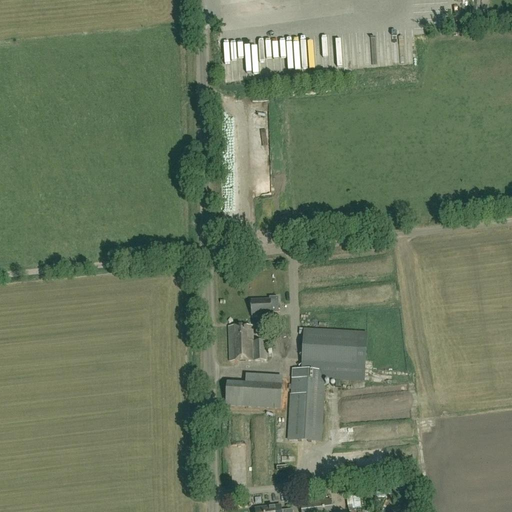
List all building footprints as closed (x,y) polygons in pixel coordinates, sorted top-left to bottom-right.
[(257,17),(230,18),(230,26),(257,24),(257,17)] [(343,70),(335,42),(323,45),(331,75),(337,73),(337,72),(343,70)] [(252,317),(271,316),(271,314),(278,314),(278,298),(270,299),(270,301),(251,302),(252,317)] [(253,342),(252,327),(229,328),(230,363),(267,361),(266,342),(253,342)] [(355,383),(355,381),(357,334),(304,331),(301,378),(301,379),(354,382),(355,383)] [(321,443),(324,381),(292,379),(288,441),(321,443)] [(281,410),(282,388),(246,386),(246,385),(228,384),(227,407),(281,410)] [(318,497),(318,489),(311,490),(311,497),(313,497),(313,502),(301,504),(301,511),(332,511),(331,500),(320,502),(319,496),(318,497)]
